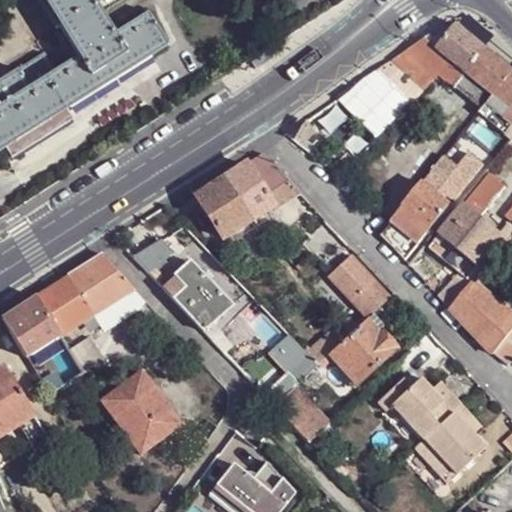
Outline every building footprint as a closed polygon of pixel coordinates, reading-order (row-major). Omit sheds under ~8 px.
[(43,0),(62,28),(80,56),(57,71),(46,53),(19,70),(0,82),(0,154),(0,155),(9,150),(16,158),(75,119),(69,111),(170,46),(149,13),(114,35),(96,6),(104,0),(43,0)] [(62,28),(43,0),(38,0),(58,30),(62,28)] [(458,86),(469,72),(439,48),(458,23),(452,21),(447,24),(411,47),(443,75),(458,86)] [(469,72),(489,47),(461,26),(458,23),(439,48),(469,72)] [(511,74),(511,68),(489,47),(469,72),(497,94),(511,74)] [(407,73),(421,61),(408,51),(405,56),(402,52),(391,59),(407,73)] [(469,72),(458,86),(484,109),(497,94),(469,72)] [(511,74),(497,94),(502,97),(511,105),(511,109),(507,116),(511,120),(511,74)] [(511,120),(507,116),(496,107),(502,97),(497,94),(484,109),(502,125),(500,128),(511,138),(511,120)] [(507,116),(511,109),(511,105),(502,97),(496,107),(507,116)] [(320,128),(336,115),(330,105),(313,117),(320,128)] [(305,140),(320,128),(313,117),(292,132),(305,140)] [(470,127),(459,118),(449,129),(456,135),(460,139),(470,127)] [(439,151),(446,157),(457,142),(453,138),(451,136),(439,151)] [(268,195),(292,180),(265,152),(248,164),(227,178),(251,220),(274,206),(268,195)] [(391,225),(419,246),(454,203),(463,191),(464,192),(485,166),(470,154),(458,168),(446,157),(435,170),(426,182),(424,183),(409,203),(396,219),(391,225)] [(486,214),(510,185),(495,171),(471,201),(486,214)] [(409,203),(424,183),(414,175),(399,195),(409,203)] [(225,237),(251,220),(227,178),(199,196),(225,237)] [(268,195),(274,206),(302,191),(292,180),(268,195)] [(511,221),(504,229),(486,214),(471,201),(444,233),(446,235),(435,247),(466,272),(477,281),(498,255),(511,237),(511,208),(506,217),(511,221)] [(155,266),(171,254),(163,240),(136,256),(150,270),(155,266)] [(366,318),(392,293),(349,250),(323,274),(366,318)] [(135,287),(105,255),(75,274),(39,297),(53,319),(61,334),(95,311),(128,292),(135,287)] [(511,334),(511,309),(490,292),(511,266),(498,255),(477,281),(455,309),(496,353),(498,352),(511,334)] [(217,320),(234,304),(211,279),(216,275),(210,268),(205,271),(194,258),(177,274),(182,280),(190,289),(178,301),(206,332),(217,320)] [(155,266),(150,270),(159,281),(164,276),(155,266)] [(445,297),(455,309),(477,281),(466,272),(445,297)] [(178,301),(190,289),(182,280),(169,292),(178,301)] [(135,287),(128,292),(138,307),(147,302),(135,287)] [(128,292),(95,311),(105,327),(138,307),(128,292)] [(39,297),(5,318),(19,339),(23,337),(38,328),(53,319),(39,297)] [(357,309),(348,317),(360,329),(369,321),(357,309)] [(381,330),(381,329),(386,325),(375,315),(370,320),(381,330)] [(333,354),(360,329),(348,317),(309,353),(321,365),(333,354)] [(61,334),(53,319),(38,328),(46,342),(61,334)] [(215,342),(226,331),(217,320),(206,332),(215,342)] [(358,383),(398,347),(381,329),(381,330),(370,320),(369,321),(360,329),(333,354),(358,383)] [(46,342),(38,328),(23,337),(32,352),(46,342)] [(266,348),(286,369),(263,390),(271,399),(276,406),(297,386),(321,365),(309,353),(285,329),(266,348)] [(227,353),(236,343),(226,331),(215,342),(227,353)] [(70,348),(82,341),(76,332),(64,339),(70,348)] [(511,334),(498,352),(511,363),(511,334)] [(82,341),(70,348),(75,357),(78,361),(85,373),(105,361),(90,337),(82,341)] [(102,399),(143,453),(163,439),(160,435),(175,421),(151,390),(154,387),(141,371),(102,399)] [(19,389),(10,375),(0,381),(0,389),(5,397),(19,389)] [(429,436),(458,409),(448,399),(440,390),(426,375),(416,383),(409,376),(387,397),(394,404),(397,402),(429,436)] [(440,390),(448,399),(455,392),(447,383),(440,390)] [(298,429),(318,409),(297,386),(276,406),(298,429)] [(0,452),(3,450),(0,444),(0,442),(38,418),(19,389),(5,397),(0,389),(0,452)] [(467,401),(455,392),(448,399),(458,409),(467,401)] [(471,423),(479,415),(467,401),(458,409),(471,423)] [(310,442),(331,422),(318,409),(298,429),(310,442)] [(458,409),(429,436),(464,474),(493,447),(479,431),(471,423),(458,409)] [(471,423),(479,431),(487,424),(479,415),(471,423)] [(42,425),(38,418),(0,442),(0,444),(3,450),(42,425)] [(464,474),(429,436),(420,445),(455,482),(464,474)] [(233,465),(209,495),(229,511),(281,511),(296,495),(267,463),(253,481),(233,465)] [(10,511),(0,489),(0,511),(10,511)]
